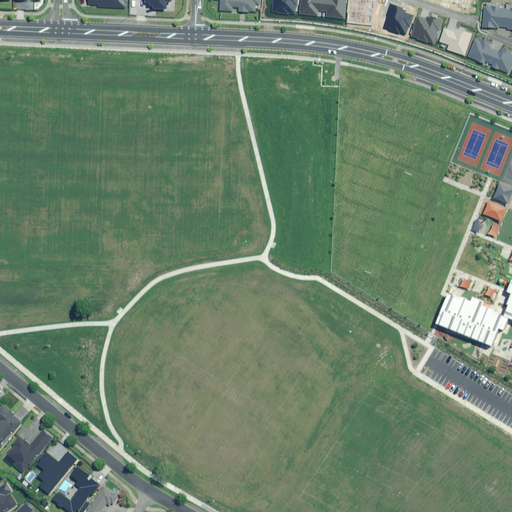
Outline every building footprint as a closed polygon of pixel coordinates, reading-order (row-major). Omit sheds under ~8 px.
[(127,4),(127,0),(88,0),(88,5),(98,6),(98,8),(126,9),(126,4),(127,4)] [(144,0),(144,4),(149,5),(149,8),(153,8),(153,11),(167,12),(167,4),(171,4),(171,0),(144,0)] [(215,0),(216,1),(220,1),(219,12),(233,13),(233,8),(239,9),(238,12),(249,13),(249,12),(256,13),(256,5),(260,5),(260,0),(215,0)] [(273,0),(272,12),(278,12),(278,14),(289,15),(289,14),(296,14),(296,6),(297,6),(298,0),(273,0)] [(318,11),(323,12),(323,0),(301,0),(300,14),(318,16),(318,11)] [(327,18),(345,20),(346,0),(323,0),(323,12),(327,12),(327,18)] [(359,0),(359,1),(350,0),(348,13),(350,14),(349,22),(356,22),(355,23),(366,25),(366,24),(372,24),(373,11),(374,11),(375,0),(362,0),(363,0),(362,0),(359,0)] [(388,15),(384,27),(389,29),(389,31),(399,34),(400,33),(406,35),(414,12),(391,4),(387,15),(388,15)] [(511,7),(510,8),(510,9),(500,8),(500,6),(491,6),(491,7),(484,6),(482,28),(486,28),(495,28),(499,29),(499,27),(507,28),(507,29),(511,30),(510,30),(511,30),(511,7)] [(438,32),(442,20),(435,18),(435,20),(426,16),(425,18),(417,15),(412,28),(414,29),(411,36),(417,38),(417,39),(428,43),(428,42),(433,44),(438,31),(438,32)] [(453,32),(444,28),(439,42),(448,45),(447,50),(464,56),(472,34),(463,32),(463,34),(454,30),(453,32)] [(508,74),(511,64),(511,54),(510,54),(511,51),(502,47),(501,51),(498,50),(498,51),(490,48),(491,47),(488,46),(490,42),(481,39),(480,41),(474,39),(467,57),(477,61),(477,62),(484,64),(485,62),(492,65),(491,67),(498,70),(508,74)] [(511,185),(508,184),(504,182),(502,181),(501,186),(499,191),(496,197),(499,198),(504,199),(510,202),(511,203),(511,200),(511,185)] [(498,202),(491,199),(491,200),(491,201),(489,205),(488,208),(486,212),(485,213),(490,214),(494,216),(499,218),(503,220),(504,221),(506,215),(508,211),(510,207),(506,205),(498,202)] [(484,226),(485,225),(483,223),(482,221),(482,219),(481,218),(481,216),(480,217),(479,218),(477,219),(476,222),(476,224),(475,226),(474,228),(473,229),(475,229),(478,230),(480,231),(481,232),(481,230),(482,229),(482,228),(484,226)] [(491,232),(490,232),(491,232),(493,233),(495,234),(497,235),(498,236),(499,234),(501,229),(502,227),(503,226),(500,225),(498,224),(496,223),(495,224),(495,226),(493,229),(492,231),(491,232)] [(474,281),(475,280),(475,279),(470,279),(468,278),(466,277),(465,277),(465,279),(464,282),(463,284),(462,286),(463,285),(466,286),(470,287),(471,288),(471,286),(473,284),(474,281)] [(498,290),(499,288),(497,288),(493,287),(491,286),(490,288),(489,291),(488,293),(489,294),(491,295),(493,296),(494,298),(495,295),(496,293),(498,290)] [(477,336),(497,344),(505,326),(509,328),(511,325),(511,315),(498,310),(498,308),(488,304),(489,300),(477,295),(476,299),(465,295),(464,296),(453,292),(441,321),(451,326),(450,328),(477,336)] [(17,417),(4,406),(0,409),(0,420),(1,421),(0,421),(0,448),(2,446),(3,448),(15,434),(14,432),(22,423),(16,418),(17,417)] [(14,444),(15,445),(8,454),(17,461),(13,466),(23,474),(53,438),(43,431),(31,446),(20,437),(14,444)] [(79,459),(69,451),(59,463),(47,452),(37,464),(44,470),(39,476),(44,481),(39,486),(49,495),(79,459)] [(78,511),(79,510),(81,511),(83,511),(90,503),(86,500),(91,494),(93,496),(100,485),(91,478),(93,476),(78,466),(71,476),(79,482),(76,485),(81,489),(71,502),(58,492),(53,500),(58,503),(57,505),(61,508),(62,507),(70,511),(74,511),(76,510),(78,511)] [(30,484),(37,475),(31,470),(24,479),(30,484)] [(6,497),(0,488),(0,487),(0,511),(5,511),(17,505),(10,495),(6,497)] [(104,511),(102,511),(107,504),(110,506),(111,504),(113,505),(118,497),(104,487),(85,511),(104,511)] [(32,511),(34,511),(27,503),(17,511),(32,511)]
